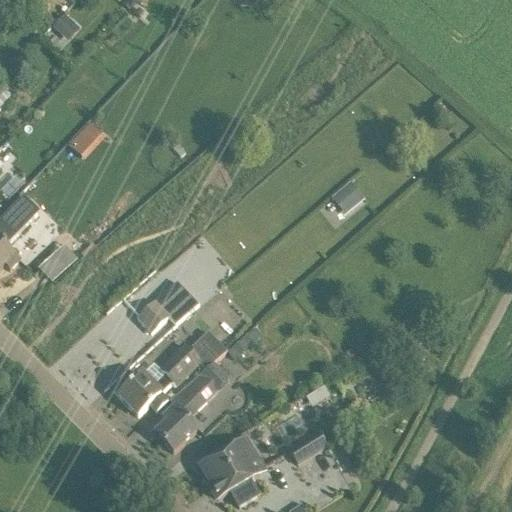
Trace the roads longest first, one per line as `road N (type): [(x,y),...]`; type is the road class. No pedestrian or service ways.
road 1 (unclassified): [(391,511),(511,290)]
road 2 (residential): [(0,336),(178,511)]
